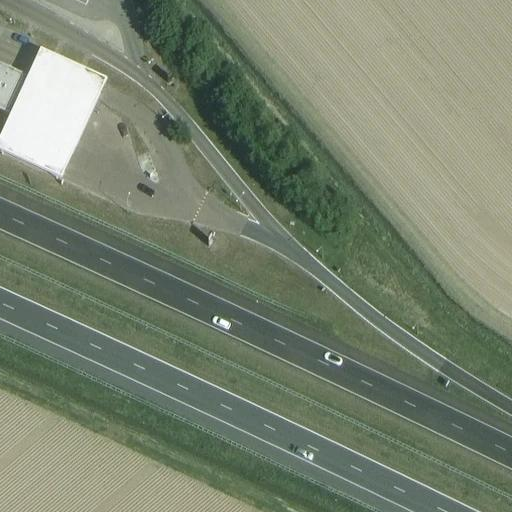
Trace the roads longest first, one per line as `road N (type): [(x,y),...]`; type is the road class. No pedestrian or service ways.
road 1 (motorway): [(511,455),(0,216)]
road 2 (motorway): [(0,302),(444,511)]
road 3 (motorway): [(511,408),(379,322),(279,242)]
